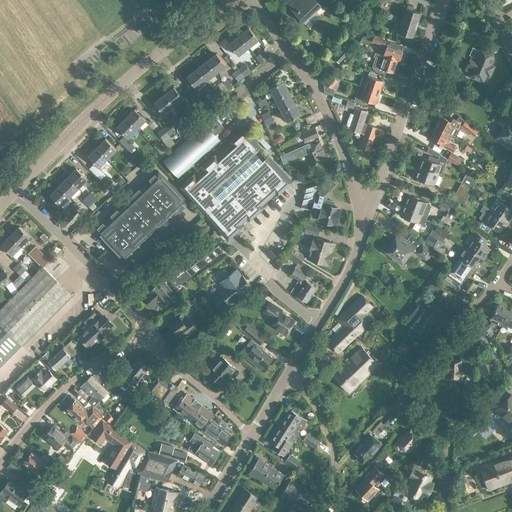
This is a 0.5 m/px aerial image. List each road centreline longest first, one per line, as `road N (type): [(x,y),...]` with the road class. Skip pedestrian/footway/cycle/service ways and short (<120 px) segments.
road 1 (tertiary): [(14,190),(86,119),(233,0)]
road 2 (residential): [(441,511),(440,433),(414,406),(409,375),(495,283)]
road 3 (residential): [(373,209),(358,197),(309,81),(252,0)]
road 4 (residential): [(373,209),(443,0)]
road 5 (residential): [(147,339),(133,309),(14,190)]
road 6 (residential): [(147,339),(53,396),(0,461)]
road 7 (residential): [(288,373),(351,268),(373,209)]
road 8 (residential): [(337,511),(323,421),(288,373)]
road 9 (residential): [(250,434),(147,339)]
